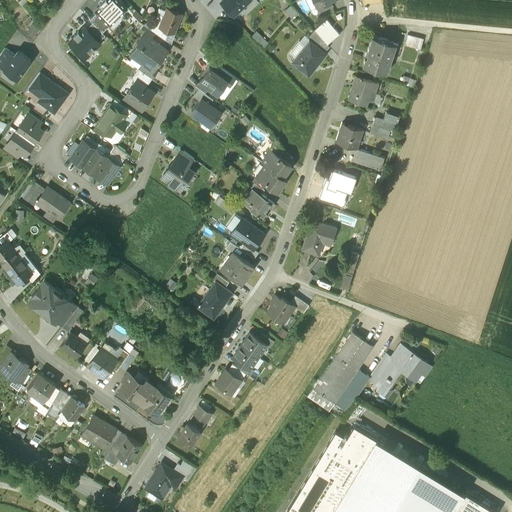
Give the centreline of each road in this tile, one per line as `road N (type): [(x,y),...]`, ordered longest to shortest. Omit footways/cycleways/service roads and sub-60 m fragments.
road 1 (residential): [(77,0),(49,37),(79,79),(83,100),(47,153),(51,165),(105,200),(134,189),(203,35),(202,19),(186,0)]
road 2 (residential): [(270,276),(338,81),(353,0)]
road 3 (residential): [(163,440),(61,369),(0,301)]
road 4 (residential): [(163,440),(270,276)]
road 5 (track): [(355,16),(511,33)]
road 6 (residential): [(270,276),(404,326)]
road 7 (tertiary): [(0,438),(119,505)]
